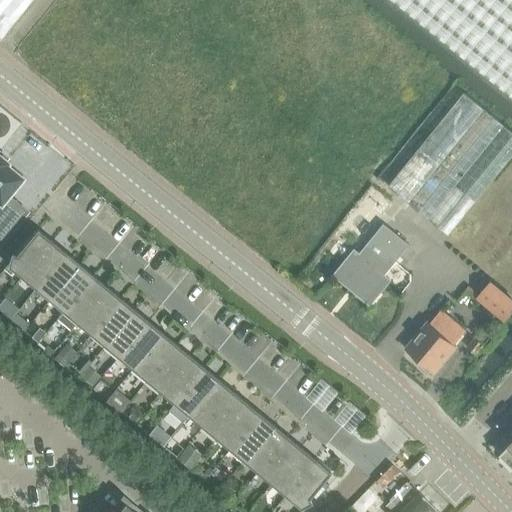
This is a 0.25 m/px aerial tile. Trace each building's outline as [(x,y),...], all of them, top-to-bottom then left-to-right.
[(0,0),(0,40),(0,41),(33,0),(0,0)] [(511,0),(393,0),(511,96),(511,0)] [(401,198),(448,235),(511,155),(511,131),(464,93),(388,187),(401,198)] [(392,145),(385,153),(392,158),(399,150),(392,145)] [(0,244),(27,211),(7,195),(22,177),(6,164),(8,162),(0,155),(0,244)] [(385,277),(389,272),(409,245),(384,224),(360,254),(354,250),(333,275),(369,304),(388,280),(385,277)] [(36,229),(6,265),(21,277),(51,241),(36,229)] [(21,277),(35,289),(65,253),(51,241),(21,277)] [(35,289),(49,300),(78,264),(65,253),(35,289)] [(49,300),(63,312),(92,276),(78,264),(49,300)] [(63,312),(57,319),(71,330),(77,323),(106,287),(92,276),(63,312)] [(503,321),(511,310),(511,301),(488,282),(475,298),(503,321)] [(77,323),(90,335),(120,299),(106,287),(77,323)] [(5,297),(0,303),(0,309),(11,319),(19,308),(5,297)] [(90,335),(93,337),(104,346),(134,310),(120,299),(90,335)] [(104,346),(118,357),(148,322),(134,310),(104,346)] [(431,375),(433,373),(435,374),(456,348),(454,346),(467,330),(444,311),(433,324),(432,323),(408,351),(423,363),(420,366),(431,375)] [(20,316),(15,323),(24,330),(29,323),(20,316)] [(118,357),(132,369),(162,333),(148,322),(118,357)] [(39,327),(31,337),(38,342),(44,335),(46,333),(39,327)] [(494,338),(493,337),(483,329),(476,337),(467,349),(475,356),(482,348),(485,350),(494,338)] [(176,345),(166,337),(162,333),(132,369),(146,380),(176,345)] [(38,342),(36,344),(50,356),(58,346),(44,335),(38,342)] [(66,343),(57,354),(67,362),(76,352),(66,343)] [(146,380),(160,392),(190,356),(176,345),(146,380)] [(160,392),(174,404),(204,368),(190,356),(160,392)] [(88,366),(79,375),(93,387),(99,380),(102,377),(88,366)] [(174,404),(168,411),(182,422),(188,415),(217,379),(204,368),(174,404)] [(188,415),(202,426),(231,391),(217,379),(188,415)] [(93,387),(92,389),(98,394),(106,386),(99,380),(93,387)] [(106,400),(105,401),(119,412),(120,412),(129,400),(116,389),(106,400)] [(202,426),(216,438),(245,402),(231,391),(202,426)] [(216,438),(229,449),(259,413),(245,402),(216,438)] [(133,411),(128,418),(134,423),(140,416),(133,411)] [(229,449),(243,461),(273,425),(259,413),(229,449)] [(243,461),(257,472),(287,436),(273,425),(243,461)] [(257,472),(271,484),(301,448),(287,436),(257,472)] [(511,442),(498,455),(511,469),(511,442)] [(188,444),(176,459),(189,469),(201,454),(188,444)] [(271,484),(285,495),(315,459),(301,448),(271,484)] [(322,480),(329,471),(315,459),(285,495),(300,507),(311,494),(322,480)] [(322,480),(311,494),(315,498),(324,489),(328,485),(322,480)] [(437,511),(406,482),(388,500),(400,511),(399,511),(437,511)]
